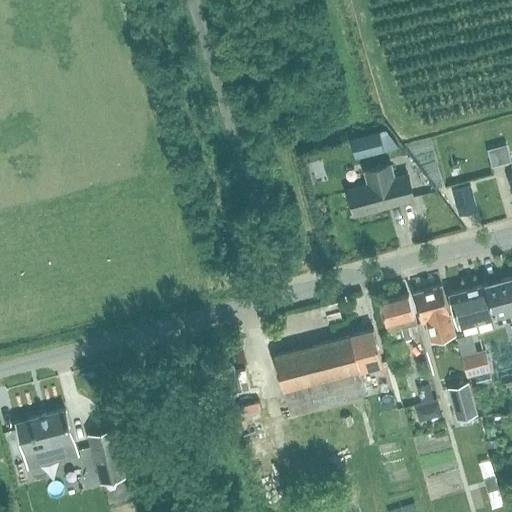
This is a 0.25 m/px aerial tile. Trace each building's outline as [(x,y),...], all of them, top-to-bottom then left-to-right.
[(385,127),(349,137),(355,157),(398,145),(385,127)] [(491,143),(496,163),(511,158),(507,139),(491,143)] [(389,205),(388,205),(414,198),(407,172),(394,176),(390,163),(364,170),(368,183),(348,188),(356,214),(389,205)] [(471,184),(453,189),(460,214),(477,209),(471,184)] [(511,275),(502,278),(509,307),(511,306),(511,275)] [(511,306),(509,307),(502,278),(451,292),(459,324),(496,314),(498,320),(511,315),(511,306)] [(422,320),(426,319),(431,339),(455,332),(442,283),(414,291),(422,320)] [(381,300),(389,327),(384,328),(388,343),(404,339),(412,337),(409,324),(417,322),(409,292),(381,300)] [(373,328),(275,354),(290,413),(366,393),(360,369),(383,363),(373,328)] [(395,366),(410,362),(404,339),(388,343),(395,366)] [(463,355),(469,374),(491,368),(486,349),(463,355)] [(511,372),(502,375),(505,386),(511,383),(511,372)] [(477,412),(468,381),(449,386),(457,417),(477,412)] [(430,389),(419,391),(421,400),(432,397),(430,389)] [(55,443),(74,438),(66,407),(17,420),(29,466),(59,458),(55,443)] [(494,413),(485,414),(486,425),(495,424),(494,413)] [(90,432),(102,480),(127,474),(115,425),(90,432)] [(494,474),(485,477),(489,490),(498,488),(494,474)]
